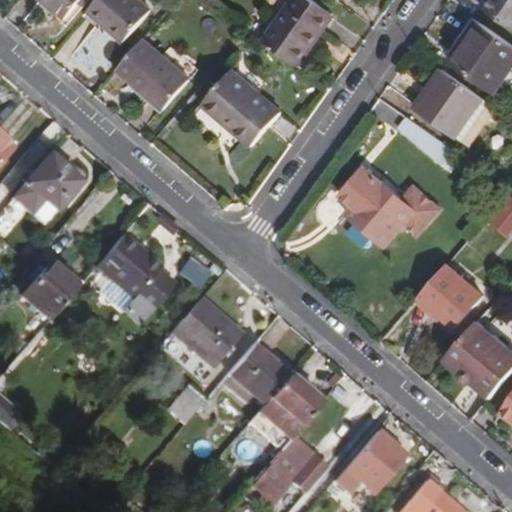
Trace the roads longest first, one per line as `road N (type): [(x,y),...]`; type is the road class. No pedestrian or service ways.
road 1 (residential): [(511,484),(243,251)]
road 2 (residential): [(243,251),(0,41)]
road 3 (unclassified): [(243,251),(423,0)]
